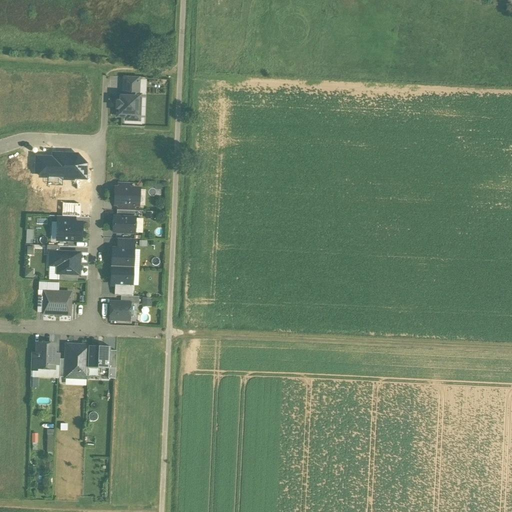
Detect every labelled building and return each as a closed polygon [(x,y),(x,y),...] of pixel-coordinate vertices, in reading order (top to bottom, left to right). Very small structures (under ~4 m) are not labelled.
[(122,96),(139,97),(140,79),(123,78),(122,96)] [(118,96),(118,98),(117,117),(139,118),(139,104),(139,97),(122,96),(118,96)] [(39,174),(39,178),(86,181),(88,165),(77,155),(52,154),(52,157),(37,157),(35,157),(34,174),(39,174)] [(117,189),(115,189),(114,205),(117,205),(135,206),(138,206),(139,190),(129,190),(117,189)] [(62,204),(62,217),(74,217),(81,218),(81,204),(62,204)] [(116,218),(114,218),(113,233),(134,234),(135,219),(134,219),(116,218)] [(74,223),(57,223),(57,241),(81,242),(81,224),(74,223)] [(134,240),(118,239),(117,250),(133,251),(134,240)] [(133,251),(117,250),(112,250),(112,268),(133,269),(133,251)] [(59,253),(50,253),(49,275),(60,275),(77,276),(79,276),(79,254),(59,253)] [(133,269),(112,268),(111,286),(116,286),(116,285),(132,286),(133,269)] [(132,286),(116,285),(116,286),(115,296),(121,297),(131,297),(132,286)] [(57,293),(57,297),(44,296),(43,315),(70,316),(71,293),(57,293)] [(131,297),(121,297),(120,304),(130,304),(138,305),(139,297),(131,297)] [(120,304),(110,303),(109,320),(129,321),(130,304),(120,304)] [(54,346),(37,345),(37,354),(36,369),(37,369),(53,370),(53,366),(54,354),(54,346)] [(88,347),(67,346),(66,360),(65,378),(82,379),(87,379),(87,369),(88,347)] [(110,348),(88,347),(87,369),(109,370),(110,351),(110,348)]
